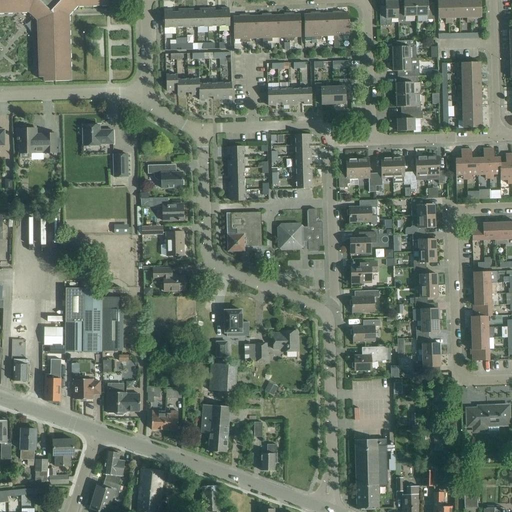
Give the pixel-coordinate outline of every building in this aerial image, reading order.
[(0,0),(0,12),(13,12),(13,11),(22,10),(22,12),(29,12),(38,20),(38,27),(40,27),(40,36),(39,36),(39,50),(40,50),(41,59),(39,59),(40,73),(41,73),(41,78),(45,78),(45,82),(69,81),(69,68),(70,68),(69,54),(68,54),(68,45),(69,45),(69,31),(67,31),(67,22),(68,22),(68,15),(77,6),(84,6),(84,4),(93,4),(93,5),(107,5),(107,3),(111,3),(111,0),(0,0)] [(416,16),(415,0),(403,0),(404,7),(398,7),(398,19),(398,21),(405,20),(405,17),(416,16)] [(415,0),(416,16),(428,16),(428,20),(434,20),(434,6),(428,6),(427,0),(415,0)] [(449,24),(448,0),(439,0),(437,0),(438,19),(445,19),(445,24),(449,24)] [(460,18),(459,0),(448,0),(449,24),(452,23),(452,19),(460,18)] [(470,0),(459,0),(460,18),(467,18),(467,22),(471,22),(470,0)] [(470,0),(471,22),(474,22),(474,18),(481,17),(480,0),(470,0)] [(398,19),(398,7),(398,1),(385,2),(386,9),(380,9),(380,26),(392,25),(392,19),(398,19)] [(218,11),(219,26),(230,26),(229,8),(221,8),(221,11),(218,11)] [(178,13),(175,13),(175,28),(186,27),(186,9),(178,10),(178,13)] [(197,27),(197,12),(194,12),(194,9),(186,9),(186,27),(197,27)] [(208,27),(207,9),(200,9),(200,12),(197,12),(197,27),(208,27)] [(215,9),(207,9),(208,27),(219,26),(218,11),(215,11),(215,9)] [(175,28),(175,13),(172,13),(172,10),(164,10),(164,28),(175,28)] [(335,14),(326,14),(327,36),(333,35),(333,39),(334,39),(338,39),(337,11),(335,11),(335,14)] [(337,11),(338,39),(343,39),(343,35),(350,35),(349,13),(340,14),(340,11),(337,11)] [(316,40),(315,12),(312,12),(312,15),(304,15),(305,36),(310,36),(310,40),(316,40)] [(327,36),(326,14),(318,14),(318,12),(315,12),(316,40),(320,40),(320,36),(327,36)] [(286,15),(278,16),(279,38),(285,37),(285,41),(290,41),(289,13),(286,13),(286,15)] [(292,13),(289,13),(290,41),(294,41),(294,37),(301,37),(300,15),(292,15),(292,13)] [(245,42),(244,14),(241,15),(241,17),(233,17),(234,39),(241,39),(241,43),(245,42)] [(256,38),(256,16),(248,17),(248,14),(244,14),(245,42),(250,42),(250,39),(256,38)] [(264,16),(256,16),(256,38),(263,38),(263,42),(268,42),(267,14),(264,14),(264,16)] [(270,14),(267,14),(268,42),(272,41),(272,38),(279,38),(278,16),(270,16),(270,14)] [(187,39),(177,39),(177,41),(177,45),(177,49),(182,49),(182,45),(187,45),(187,39)] [(393,59),(410,58),(414,58),(416,56),(416,49),(413,47),(413,40),(409,41),(399,41),(400,47),(392,47),(393,59)] [(410,58),(393,59),(393,72),(401,71),(401,77),(403,77),(414,76),(414,70),(410,70),(410,58)] [(457,74),(480,73),(480,62),(461,63),(462,70),(457,71),(457,74)] [(480,73),(457,74),(457,78),(462,78),(462,85),(481,84),(480,73)] [(177,80),(178,80),(177,75),(166,75),(166,91),(175,91),(174,88),(177,88),(177,80)] [(414,76),(403,77),(403,83),(396,83),(396,95),(413,95),(413,83),(417,83),(417,76),(414,76)] [(188,80),(178,80),(177,80),(177,88),(177,96),(185,95),(185,93),(188,92),(188,80)] [(199,80),(188,80),(188,92),(191,92),(191,95),(199,95),(199,85),(199,84),(199,80)] [(344,86),(333,87),(333,104),(346,104),(345,96),(351,96),(351,82),(344,83),(344,86)] [(221,99),(221,83),(210,84),(210,97),(213,97),(213,99),(221,99)] [(221,83),(221,99),(229,99),(229,96),(232,96),(232,83),(221,83)] [(333,104),(333,87),(321,87),(321,83),(315,83),(315,98),(321,97),(321,105),(325,105),(326,107),(331,107),(332,104),(333,104)] [(210,84),(199,84),(199,85),(199,95),(199,100),(207,100),(207,97),(210,97),(210,84)] [(481,84),(462,85),(462,92),(458,92),(458,96),(481,95),(481,84)] [(300,89),(301,102),(304,102),(304,105),(312,104),(311,88),(300,89)] [(279,103),(278,89),(267,90),(268,106),(276,105),(276,103),(279,103)] [(290,105),(289,89),(278,89),(279,103),(282,102),(282,105),(290,105)] [(301,102),(300,89),(289,89),(290,105),(298,105),(298,102),(301,102)] [(413,95),(396,95),(397,107),(404,107),(404,113),(422,112),(422,106),(418,106),(418,101),(414,101),(413,95)] [(481,106),(481,95),(458,96),(458,99),(462,99),(463,106),(481,106)] [(481,106),(463,106),(463,114),(458,114),(458,117),(481,116),(481,106)] [(422,112),(404,113),(404,119),(397,119),(397,132),(413,131),(413,133),(421,133),(420,119),(422,119),(422,112)] [(482,128),(481,116),(458,117),(459,121),(463,121),(463,128),(482,128)] [(113,144),(113,140),(113,130),(100,131),(100,125),(83,126),(83,136),(83,146),(100,145),(100,144),(113,144)] [(57,153),(56,144),(56,134),(43,134),(43,135),(35,135),(35,132),(36,132),(36,129),(28,129),(27,127),(21,127),(19,129),(17,129),(17,140),(19,140),(19,154),(20,154),(20,157),(22,159),(29,159),(30,157),(30,153),(31,153),(43,153),(57,153)] [(295,146),(308,145),(308,142),(311,142),(311,134),(295,135),(295,146)] [(308,148),(308,145),(295,146),(295,157),(311,156),(311,148),(308,148)] [(230,158),(243,157),(243,147),(227,147),(228,155),(230,155),(230,158)] [(478,175),(477,158),(472,159),(471,149),(466,150),(467,180),(471,179),(471,175),(478,175)] [(489,179),(488,149),(483,149),(483,158),(477,158),(478,175),(485,175),(485,179),(489,179)] [(500,164),(500,158),(494,158),(494,149),(488,149),(489,179),(494,179),(493,175),(500,174),(500,164)] [(467,180),(466,150),(461,150),(461,159),(455,159),(456,176),(463,176),(463,180),(467,180)] [(506,163),(500,164),(500,174),(500,180),(507,180),(508,184),(511,184),(511,154),(505,154),(506,163)] [(114,177),(128,177),(127,155),(113,155),(114,177)] [(312,164),(311,156),(295,157),(296,167),(309,167),(309,164),(312,164)] [(416,172),(410,172),(410,185),(411,190),(417,190),(417,181),(428,181),(428,176),(427,156),(416,157),(416,172)] [(438,156),(427,156),(428,176),(438,176),(439,184),(445,184),(445,171),(439,171),(438,156)] [(243,157),(230,158),(230,161),(228,161),(228,169),(244,168),(243,157)] [(403,157),(392,158),(393,178),(393,184),(404,184),(404,185),(410,185),(410,172),(404,172),(403,157)] [(369,158),(357,159),(358,179),(369,178),(369,186),(369,193),(376,192),(376,191),(376,186),(375,173),(369,174),(369,158)] [(381,173),(375,173),(376,186),(381,186),(382,186),(382,178),(393,178),(392,158),(381,158),(381,173)] [(347,174),(339,175),(339,188),(348,188),(347,184),(351,183),(351,179),(358,179),(357,159),(346,159),(347,174)] [(161,189),(172,188),(182,188),(181,181),(182,181),(182,173),(168,173),(168,165),(158,165),(148,165),(148,174),(154,174),(154,177),(158,181),(161,181),(161,189)] [(309,167),(296,167),(296,178),(312,178),(312,170),(309,170),(309,167)] [(244,168),(228,169),(228,177),(231,177),(231,180),(244,179),(244,168)] [(312,178),(296,178),(296,189),(310,189),(309,186),(312,186),(312,178)] [(244,179),(231,180),(231,183),(228,183),(229,191),(244,190),(244,179)] [(439,188),(430,189),(431,196),(440,196),(439,188)] [(245,201),(244,190),(229,191),(229,198),(232,198),(232,201),(245,201)] [(168,198),(158,198),(153,198),(153,207),(163,207),(163,221),(183,221),(183,204),(168,204),(168,198)] [(417,217),(435,216),(434,205),(424,205),(424,199),(410,199),(411,217),(417,217)] [(376,216),(371,216),(371,207),(377,207),(376,200),(361,201),(362,207),(349,208),(349,223),(371,222),(371,225),(376,225),(376,216)] [(310,251),(318,251),(319,249),(319,246),(323,246),(322,222),(318,222),(318,211),(316,209),(309,210),(307,211),(307,227),(303,227),(300,224),(281,224),(277,228),(278,247),(281,250),(301,250),(304,246),(308,246),(308,250),(310,251)] [(227,252),(245,251),(245,247),(262,246),(261,212),(231,213),(231,230),(236,229),(236,234),(227,235),(227,252)] [(412,223),(412,228),(407,229),(405,230),(405,235),(412,235),(425,235),(425,228),(435,228),(435,216),(417,217),(417,223),(412,223)] [(505,240),(505,221),(500,221),(500,223),(494,223),(494,240),(505,240)] [(483,240),(483,222),(478,222),(478,224),(472,224),(472,241),(483,240)] [(487,222),(483,222),(483,240),(494,240),(494,223),(487,223),(487,222)] [(162,226),(148,227),(142,227),(142,235),(163,234),(162,226)] [(164,245),(161,246),(161,254),(164,256),(166,256),(177,256),(177,257),(179,257),(179,256),(184,256),(184,232),(166,232),(166,245),(164,245)] [(376,232),(372,232),(362,233),(362,239),(350,239),(350,254),(370,253),(370,243),(376,243),(376,232)] [(425,240),(425,235),(412,235),(412,246),(418,246),(418,251),(436,251),(436,239),(425,240)] [(418,251),(418,257),(413,258),(413,269),(426,269),(426,263),(436,262),(436,251),(418,251)] [(376,261),(373,262),(363,262),(363,268),(351,268),(351,283),(371,283),(370,273),(376,272),(376,261)] [(171,268),(153,269),(154,279),(164,279),(164,291),(185,291),(185,276),(172,277),(171,268)] [(426,274),(426,269),(413,269),(414,281),(419,281),(419,286),(437,286),(437,274),(426,274)] [(472,284),(490,283),(490,272),(473,272),(473,279),(472,279),(472,284)] [(490,294),(490,283),(472,284),(472,288),(474,288),(474,295),(490,294)] [(414,297),(415,299),(410,299),(410,304),(415,304),(427,304),(427,298),(438,297),(437,286),(419,286),(420,297),(414,297)] [(100,288),(84,288),(65,288),(65,325),(83,325),(83,352),(102,352),(100,309),(100,288)] [(379,291),(374,291),(364,291),(364,297),(352,298),(352,313),(374,312),(374,298),(379,297),(379,291)] [(490,294),(474,295),(474,301),(473,301),(473,306),(491,305),(490,294)] [(428,309),(427,304),(415,304),(415,310),(420,310),(421,321),(439,320),(438,309),(428,309)] [(491,316),(491,305),(473,306),(473,310),(475,310),(475,316),(475,317),(487,317),(491,316)] [(100,309),(102,352),(117,352),(116,309),(100,309)] [(243,309),(226,309),(226,331),(228,331),(228,335),(228,333),(249,333),(249,335),(250,335),(250,321),(249,321),(249,322),(243,322),(243,309)] [(475,317),(475,316),(471,317),(471,324),(469,324),(470,328),(487,328),(487,317),(475,317)] [(380,320),(375,320),(365,321),(365,326),(353,327),(353,342),(375,341),(375,327),(380,327),(380,320)] [(439,320),(421,321),(421,327),(416,327),(416,339),(429,338),(429,332),(439,332),(439,320)] [(83,325),(65,325),(65,352),(83,352),(83,325)] [(61,328),(43,327),(43,345),(61,345),(61,328)] [(487,328),(470,328),(470,332),(471,332),(472,339),(488,339),(487,328)] [(287,352),(288,352),(298,351),(297,331),(286,332),(286,333),(273,334),(274,349),(287,349),(287,352)] [(429,338),(416,339),(417,350),(422,350),(422,356),(440,355),(440,344),(429,344),(429,338)] [(488,339),(472,339),(472,346),(470,346),(470,350),(488,350),(488,339)] [(266,344),(255,344),(256,361),(266,361),(266,344)] [(64,347),(51,347),(50,357),(64,358),(64,347)] [(387,347),(375,347),(365,348),(365,355),(354,356),(354,371),(371,370),(371,364),(387,360),(387,352),(387,347)] [(489,361),(488,350),(470,350),(471,355),(472,354),(472,361),(489,361)] [(440,355),(422,356),(422,362),(413,362),(413,373),(430,373),(430,367),(440,367),(440,355)] [(14,360),(14,371),(13,381),(27,382),(27,373),(29,373),(29,364),(27,364),(27,360),(14,360)] [(45,378),(45,391),(45,401),(60,401),(61,360),(51,360),(51,378),(45,378)] [(105,373),(105,361),(96,361),(96,373),(105,373)] [(210,363),(208,392),(235,394),(237,365),(210,363)] [(74,380),(74,390),(74,400),(93,399),(93,394),(100,394),(100,381),(93,382),(93,379),(74,380)] [(269,382),(265,391),(273,395),(277,386),(269,382)] [(405,394),(404,382),(395,382),(395,394),(405,394)] [(123,415),(124,413),(126,413),(126,411),(140,411),(140,394),(126,394),(126,393),(120,393),(120,384),(109,384),(108,392),(107,392),(107,413),(115,413),(116,415),(123,415)] [(159,398),(159,389),(148,389),(147,402),(152,403),(153,398),(159,398)] [(203,405),(202,423),(201,433),(209,434),(208,451),(226,453),(230,407),(203,405)] [(474,432),(487,431),(487,426),(509,425),(509,406),(485,406),(485,408),(467,409),(467,427),(473,426),(474,432)] [(164,430),(165,414),(159,414),(159,411),(152,411),(151,430),(164,430)] [(165,414),(164,430),(178,430),(178,412),(170,412),(170,414),(165,414)] [(262,437),(262,423),(254,423),(254,437),(262,437)] [(21,429),(21,439),(20,449),(21,449),(21,459),(34,459),(34,450),(35,450),(36,429),(21,429)] [(434,438),(434,439),(434,440),(435,441),(435,442),(436,442),(436,443),(437,443),(438,443),(438,444),(439,444),(440,444),(440,443),(441,443),(442,443),(442,442),(443,442),(443,441),(444,441),(444,440),(444,439),(444,438),(444,437),(443,436),(443,435),(442,435),(441,434),(440,434),(439,434),(438,434),(437,434),(436,435),(435,435),(435,436),(435,437),(434,437),(434,438)] [(56,466),(60,466),(70,466),(70,455),(74,455),(73,440),(53,440),(53,455),(55,455),(56,466)] [(387,463),(386,452),(386,440),(364,440),(355,440),(357,510),(379,509),(378,486),(387,485),(387,463)] [(261,453),(261,461),(261,471),(275,471),(275,463),(277,463),(277,454),(276,454),(277,445),(267,445),(267,454),(261,453)] [(108,482),(118,485),(121,476),(123,476),(123,471),(125,461),(118,460),(119,453),(107,451),(104,474),(106,474),(104,481),(108,482)] [(48,460),(38,460),(38,472),(48,472),(48,460)] [(142,469),(141,479),(137,511),(158,511),(163,471),(142,469)] [(435,471),(423,471),(423,488),(434,488),(435,471)] [(50,476),(50,484),(58,484),(68,484),(68,476),(58,476),(56,476),(50,476)] [(108,482),(106,488),(97,485),(95,490),(94,490),(92,495),(91,497),(111,503),(113,496),(117,498),(121,486),(118,485),(108,482)] [(229,511),(230,510),(221,511),(220,486),(202,487),(203,511),(202,511),(229,511)] [(402,495),(403,506),(402,511),(418,511),(418,486),(407,487),(407,495),(402,495)] [(0,492),(0,502),(9,502),(9,497),(8,491),(0,492)] [(451,511),(451,507),(442,506),(443,492),(434,492),(433,511),(451,511)] [(474,493),(464,493),(465,509),(475,509),(477,509),(477,493),(474,493)] [(111,503),(91,497),(91,498),(90,504),(91,504),(90,509),(98,511),(112,511),(113,510),(109,509),(111,503)]
